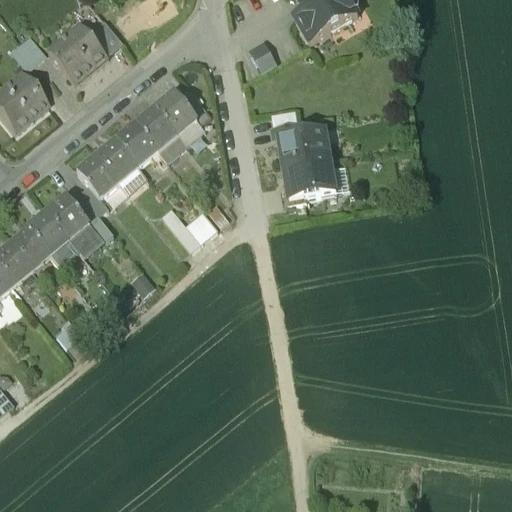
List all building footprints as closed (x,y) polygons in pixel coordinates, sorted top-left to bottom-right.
[(293,0),(300,12),(302,11),(306,19),(294,26),(309,52),(357,24),(343,0),(293,0)] [(105,30),(89,42),(106,62),(121,50),(105,30)] [(89,42),(81,32),(49,58),(75,90),(107,64),(106,62),(89,42)] [(20,52),(35,71),(45,63),(30,44),(20,52)] [(263,51),(250,58),(262,78),(274,71),(263,51)] [(26,79),(35,71),(20,52),(10,60),(26,79)] [(47,113),(21,80),(0,97),(0,122),(14,140),(47,113)] [(179,105),(195,124),(205,116),(189,97),(179,105)] [(179,105),(176,100),(155,116),(178,144),(198,127),(195,124),(179,105)] [(158,160),(178,144),(155,116),(136,132),(158,160)] [(178,144),(188,156),(208,140),(198,127),(178,144)] [(278,147),(278,146),(301,142),(299,130),(271,135),(274,148),(278,147)] [(139,175),(158,160),(136,132),(117,148),(139,175)] [(282,174),(330,166),(325,138),(301,142),(278,146),(278,147),(282,174)] [(178,144),(158,160),(168,172),(188,156),(178,144)] [(120,191),(139,175),(117,148),(97,164),(120,191)] [(100,207),(120,191),(97,164),(77,180),(90,195),(100,207)] [(336,201),(330,166),(282,174),(287,200),(289,209),(306,206),(336,201)] [(139,175),(120,191),(130,204),(149,188),(139,175)] [(81,203),(98,223),(107,216),(100,207),(90,195),(81,203)] [(306,210),(306,206),(289,209),(287,200),(280,201),(283,214),(306,210)] [(72,210),(89,231),(98,223),(81,203),(72,210)] [(72,210),(67,205),(48,221),(69,247),(89,231),(72,210)] [(208,219),(221,235),(229,229),(216,212),(208,219)] [(192,259),(201,251),(186,233),(172,215),(162,223),(192,259)] [(186,233),(201,251),(217,238),(203,220),(186,233)] [(50,263),(69,247),(48,221),(29,237),(50,263)] [(98,223),(89,231),(107,254),(116,246),(98,223)] [(69,247),(80,260),(88,269),(107,254),(89,231),(69,247)] [(31,278),(50,263),(29,237),(9,252),(31,278)] [(69,247),(50,263),(63,278),(73,269),(70,266),(76,262),(75,261),(80,260),(69,247)] [(0,281),(11,294),(31,278),(9,252),(0,259),(0,281)] [(133,289),(146,305),(158,296),(144,280),(133,289)] [(0,303),(11,294),(0,281),(0,303)] [(61,334),(63,338),(56,344),(66,357),(83,343),(70,326),(61,334)] [(0,424),(13,414),(0,398),(0,424)]
